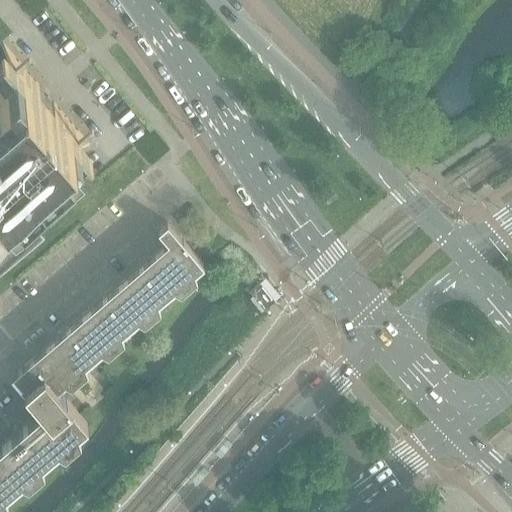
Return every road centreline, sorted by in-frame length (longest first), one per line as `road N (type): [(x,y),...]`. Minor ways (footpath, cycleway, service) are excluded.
road 1 (secondary): [(122,0),(290,235),(375,338)]
road 2 (secondary): [(468,258),(220,0)]
road 3 (tertiary): [(375,338),(214,511)]
road 4 (tertiary): [(337,511),(449,421)]
road 5 (tertiary): [(468,258),(375,338)]
